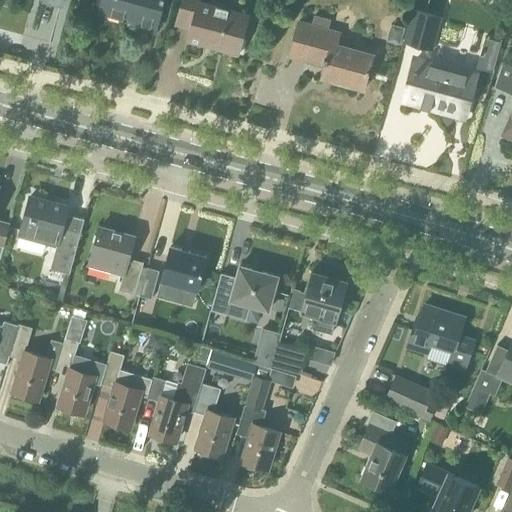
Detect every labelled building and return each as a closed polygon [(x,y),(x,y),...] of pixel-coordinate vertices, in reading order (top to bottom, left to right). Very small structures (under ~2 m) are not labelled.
[(156,32),(164,0),(107,0),(104,14),(135,22),(134,27),(156,32)] [(191,29),(188,41),(239,54),(249,15),(199,2),(199,0),(183,0),(176,26),(191,29)] [(291,17),(279,66),(329,78),(331,71),(393,87),(412,0),(391,0),(383,34),(336,22),(334,28),(291,17)] [(434,49),(443,18),(412,9),(404,41),(434,49)] [(477,68),(493,73),(502,43),(485,38),(477,68)] [(466,116),(477,77),(416,61),(406,100),(466,116)] [(511,94),(511,115),(504,134),(511,137),(511,65),(504,62),(495,87),(511,94)] [(32,196),(21,235),(58,245),(53,264),(72,269),(83,231),(85,220),(67,215),(69,206),(32,196)] [(0,258),(2,259),(12,220),(0,216),(0,258)] [(135,236),(100,227),(89,267),(124,276),(120,290),(136,294),(140,296),(147,272),(142,271),(145,262),(129,258),(135,236)] [(162,280),(158,297),(177,302),(194,306),(198,290),(207,256),(172,247),(162,280)] [(220,280),(212,310),(229,315),(246,319),(250,305),(270,311),(279,277),(241,266),(236,284),(220,280)] [(161,271),(148,267),(147,272),(140,296),(153,299),(161,271)] [(301,290),(293,288),(287,308),(318,316),(315,328),(333,333),(337,321),(346,282),(313,274),(309,293),(301,291),(301,290)] [(416,325),(409,347),(430,354),(428,359),(448,365),(448,363),(467,369),(477,339),(460,334),(466,317),(426,305),(423,317),(420,326),(416,325)] [(58,405),(84,413),(96,374),(72,367),(87,319),(73,315),(64,343),(56,370),(68,373),(58,405)] [(0,361),(8,364),(10,356),(20,323),(19,325),(5,321),(4,326),(0,324),(0,361)] [(56,370),(64,343),(52,339),(47,357),(27,350),(34,327),(20,323),(10,356),(22,360),(13,391),(37,398),(47,367),(56,370)] [(309,349),(296,345),(278,340),(271,365),(302,374),(309,349)] [(511,342),(509,349),(498,345),(487,371),(483,369),(466,406),(483,414),(491,394),(496,396),(504,378),(511,381),(511,342)] [(105,419),(130,427),(141,391),(149,393),(154,379),(121,369),(126,355),(112,351),(102,384),(114,388),(105,419)] [(230,374),(235,358),(213,351),(208,367),(230,374)] [(252,381),(257,364),(245,361),(240,377),(252,381)] [(157,377),(150,398),(161,402),(151,433),(177,441),(186,410),(194,412),(203,382),(207,369),(189,364),(183,384),(179,383),(174,399),(163,396),(168,380),(157,377)] [(397,374),(385,400),(431,420),(438,404),(431,401),(435,391),(397,374)] [(254,376),(250,390),(240,425),(252,429),(242,461),(268,469),(279,431),(255,424),(260,408),(263,409),(271,381),(254,376)] [(234,417),(215,411),(222,388),(203,382),(201,390),(194,412),(207,416),(197,447),(201,448),(199,452),(213,456),(214,452),(222,455),(234,417)] [(374,456),(364,479),(389,491),(406,454),(405,454),(411,440),(393,433),(398,421),(374,411),(368,423),(369,424),(358,449),(374,456)] [(511,459),(506,457),(495,483),(511,490),(511,488),(511,459)] [(428,461),(417,487),(441,497),(435,510),(438,511),(470,511),(482,488),(451,474),(452,472),(428,461)]
